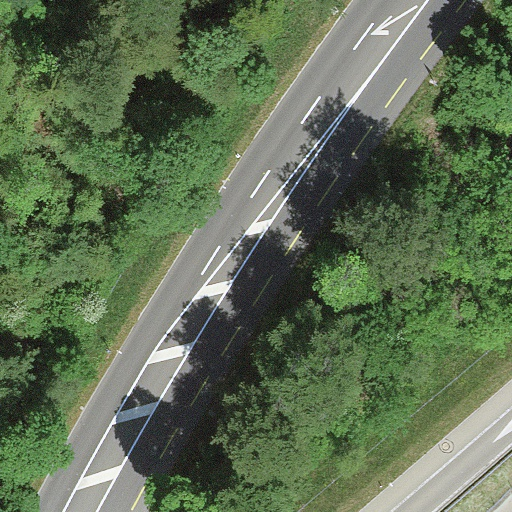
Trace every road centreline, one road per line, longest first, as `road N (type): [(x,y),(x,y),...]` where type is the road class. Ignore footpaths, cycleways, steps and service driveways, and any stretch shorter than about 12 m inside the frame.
road 1 (primary): [(84,511),(226,273),(416,0)]
road 2 (motorway): [(511,430),(417,511)]
